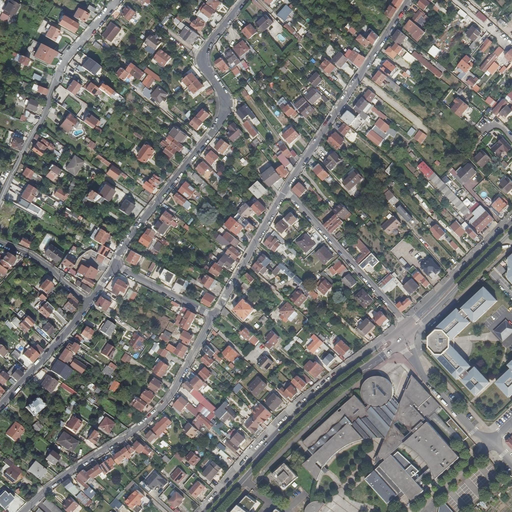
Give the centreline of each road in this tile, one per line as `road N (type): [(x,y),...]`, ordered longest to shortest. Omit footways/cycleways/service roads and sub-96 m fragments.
road 1 (residential): [(244,0),(200,57),(224,99),(221,119),(114,267)]
road 2 (residential): [(213,315),(167,401),(23,511)]
road 3 (secondary): [(403,326),(313,396),(203,511)]
road 4 (secondary): [(214,511),(293,426),(403,340)]
road 5 (residential): [(285,188),(407,0)]
road 6 (residential): [(285,188),(403,326)]
road 7 (secondary): [(403,340),(511,232)]
road 8 (secondary): [(511,221),(403,326)]
road 9 (residential): [(213,315),(285,188)]
road 10 (unclassified): [(491,440),(422,376),(403,340)]
road 11 (residential): [(0,405),(87,303)]
